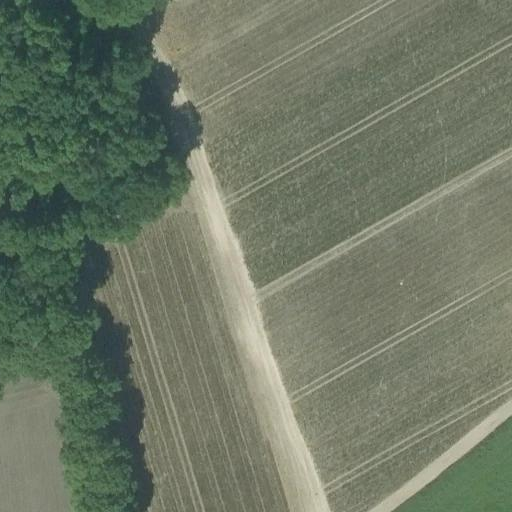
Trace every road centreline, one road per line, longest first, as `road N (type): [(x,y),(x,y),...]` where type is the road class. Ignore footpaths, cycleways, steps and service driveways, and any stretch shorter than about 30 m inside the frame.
road 1 (track): [(302,511),(222,303),(138,28),(101,6),(60,0)]
road 2 (track): [(395,511),(511,419)]
